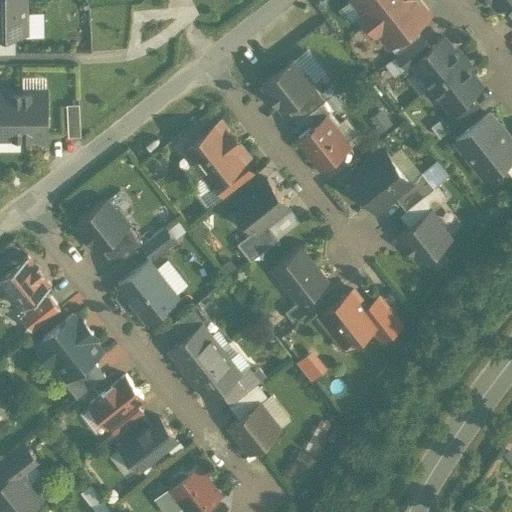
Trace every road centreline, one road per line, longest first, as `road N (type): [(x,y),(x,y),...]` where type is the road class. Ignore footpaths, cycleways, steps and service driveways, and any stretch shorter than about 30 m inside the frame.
road 1 (residential): [(25,201),(261,499)]
road 2 (residential): [(207,58),(356,243)]
road 3 (residential): [(25,201),(207,58)]
road 4 (secondary): [(511,358),(406,511)]
